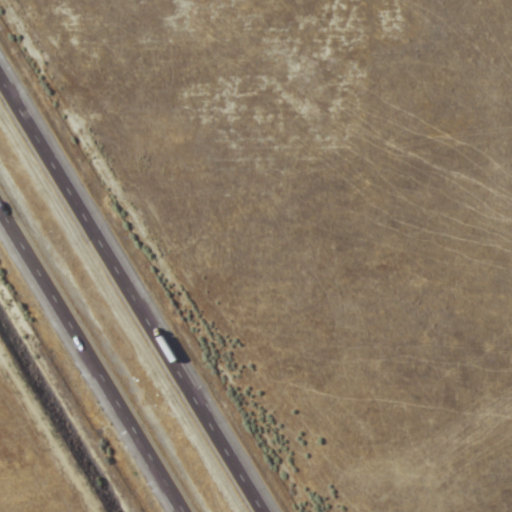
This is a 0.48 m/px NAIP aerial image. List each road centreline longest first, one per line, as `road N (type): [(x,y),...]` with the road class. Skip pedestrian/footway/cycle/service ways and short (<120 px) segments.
road 1 (motorway): [(265,511),(0,72)]
road 2 (motorway): [(0,206),(184,511)]
